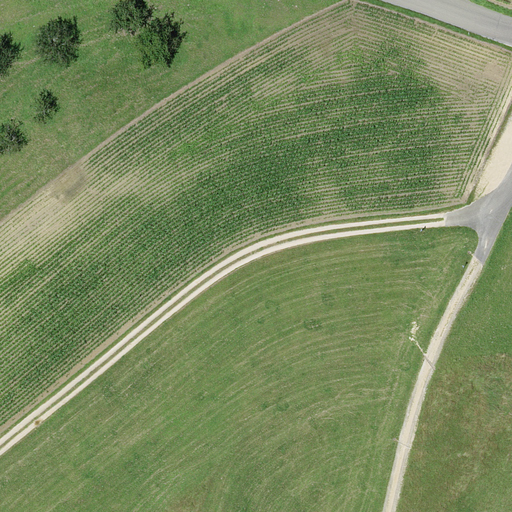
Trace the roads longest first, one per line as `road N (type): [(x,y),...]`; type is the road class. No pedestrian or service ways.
road 1 (track): [(494,218),(425,221),(247,256),(0,452)]
road 2 (track): [(390,511),(439,343),(511,187)]
